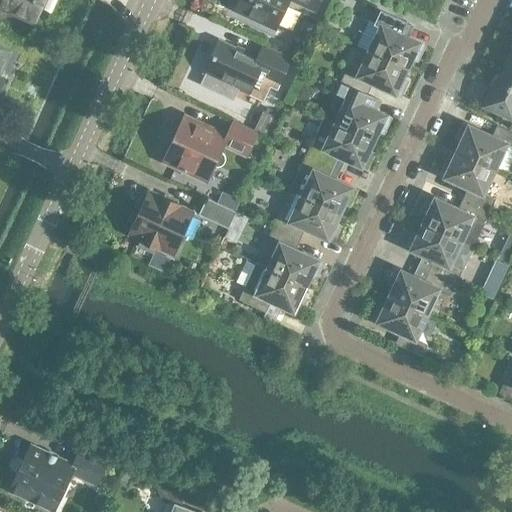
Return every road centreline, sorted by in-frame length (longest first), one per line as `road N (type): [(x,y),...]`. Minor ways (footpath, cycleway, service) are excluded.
road 1 (residential): [(511,418),(331,330),(484,0)]
road 2 (tertiary): [(0,328),(153,0)]
